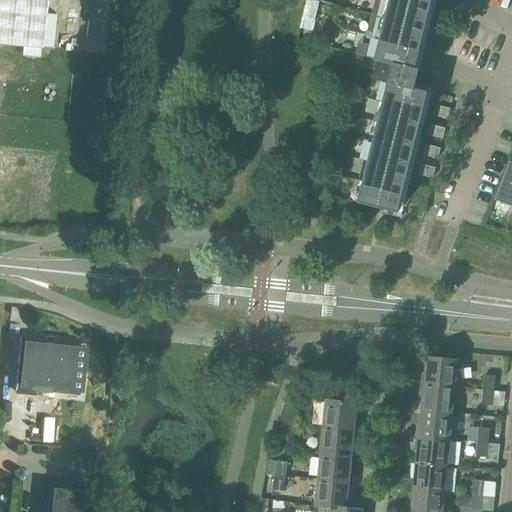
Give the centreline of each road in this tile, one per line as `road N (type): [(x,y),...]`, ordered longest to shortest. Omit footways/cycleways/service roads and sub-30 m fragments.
road 1 (unclassified): [(262,295),(0,266)]
road 2 (unclassified): [(262,295),(511,321)]
road 3 (residential): [(452,225),(511,71)]
